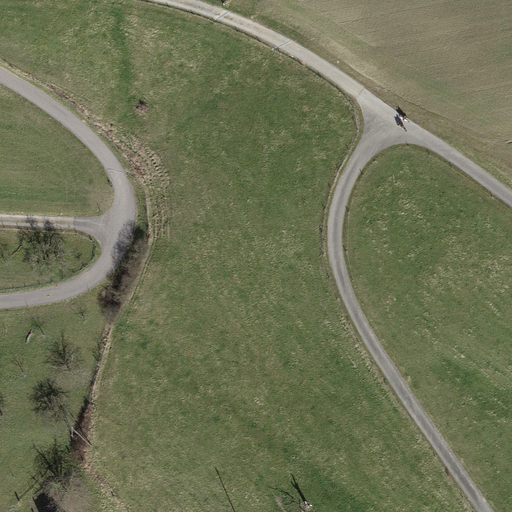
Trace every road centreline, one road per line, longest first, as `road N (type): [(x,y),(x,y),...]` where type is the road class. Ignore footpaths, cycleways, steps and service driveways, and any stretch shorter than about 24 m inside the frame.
road 1 (track): [(391,115),(341,190),(335,254),(374,344),(486,511)]
road 2 (track): [(182,0),(290,44),(511,196)]
road 3 (residential): [(0,301),(59,294),(105,271),(123,223),(124,181),(86,126),(0,71)]
road 4 (track): [(123,223),(0,215)]
